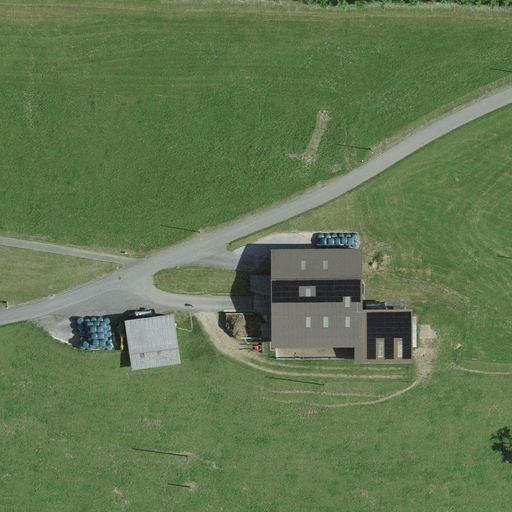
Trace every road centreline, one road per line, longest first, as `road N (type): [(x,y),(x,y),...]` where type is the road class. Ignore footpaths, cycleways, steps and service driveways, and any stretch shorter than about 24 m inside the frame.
road 1 (unclassified): [(511,97),(309,204),(114,281)]
road 2 (unclassified): [(245,298),(198,305),(114,281)]
